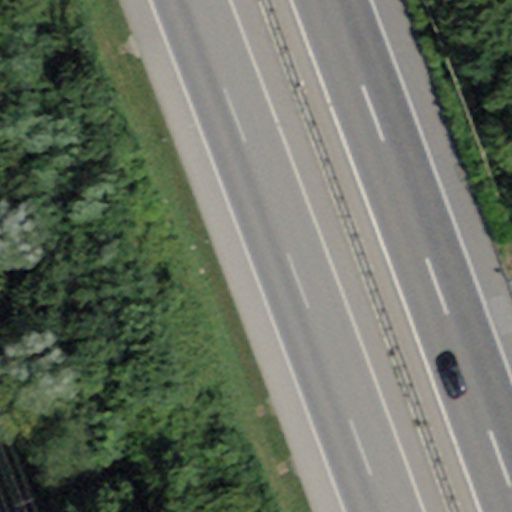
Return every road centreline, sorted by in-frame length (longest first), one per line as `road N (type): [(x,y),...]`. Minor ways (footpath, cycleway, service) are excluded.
road 1 (motorway): [(190,0),(384,511)]
road 2 (motorway): [(511,496),(325,0)]
